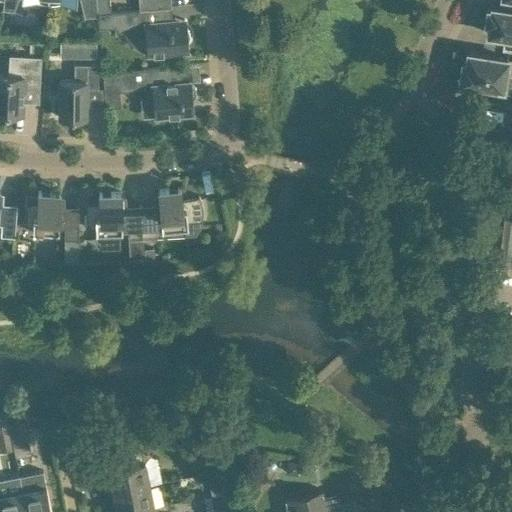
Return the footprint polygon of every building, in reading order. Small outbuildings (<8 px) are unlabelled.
[(3,0),(3,8),(13,10),(17,0),(45,0),(48,0),(3,0)] [(80,0),(84,16),(98,15),(96,0),(80,0)] [(138,0),(139,9),(147,8),(171,6),(170,0),(138,0)] [(511,9),(492,6),(492,9),(488,8),(485,22),(489,23),(488,32),(509,36),(507,49),(511,49),(511,9)] [(186,27),(185,26),(184,19),(149,22),(147,8),(139,9),(98,12),(98,15),(99,27),(115,26),(115,31),(125,30),(127,36),(129,39),(133,43),(137,47),(140,48),(144,50),(148,50),(148,53),(179,50),(187,49),(186,42),(188,40),(189,38),(190,35),(190,33),(189,31),(188,28),(186,27)] [(29,37),(29,51),(43,51),(44,37),(29,37)] [(78,55),(98,56),(98,40),(77,40),(78,55)] [(460,80),(503,87),(505,73),(511,74),(511,58),(468,51),(466,62),(463,61),(460,80)] [(0,111),(22,113),(24,81),(40,82),(41,62),(41,55),(9,54),(8,74),(0,73),(0,111)] [(60,78),(60,96),(59,116),(85,116),(86,87),(98,87),(98,63),(74,63),(74,79),(60,78)] [(193,84),(190,85),(190,80),(179,81),(177,64),(103,71),(106,105),(119,103),(118,88),(141,86),(142,95),(146,98),(154,98),(155,115),(193,112),(191,97),(194,97),(196,94),(195,86),(193,84)] [(121,123),(111,124),(112,133),(122,132),(121,123)] [(154,204),(140,204),(142,236),(185,234),(184,219),(202,218),(202,214),(203,210),(202,206),(202,202),(200,198),(199,195),(181,198),(180,187),(158,189),(159,193),(153,194),(154,204)] [(55,234),(55,230),(58,230),(59,227),(64,227),(64,238),(77,238),(77,226),(78,206),(64,206),(64,196),(60,195),(60,191),(38,190),(38,194),(26,194),(25,200),(25,220),(24,224),(33,225),(32,229),(36,229),(36,233),(55,234)] [(0,223),(1,223),(0,234),(13,235),(17,204),(2,202),(3,192),(0,191),(0,223)] [(99,201),(87,202),(87,222),(88,226),(96,226),(96,230),(100,230),(100,234),(118,233),(118,230),(122,230),(122,226),(127,226),(128,237),(142,237),(142,236),(140,204),(125,205),(126,195),(121,195),(121,191),(99,192),(99,201)] [(495,262),(511,264),(511,204),(503,203),(495,262)] [(146,257),(155,257),(155,248),(145,248),(146,257)] [(491,367),(511,369),(511,316),(497,315),(491,367)] [(491,384),(511,387),(511,375),(492,373),(491,384)] [(25,419),(9,422),(11,433),(13,446),(15,455),(31,452),(25,419)] [(0,435),(11,433),(9,422),(8,421),(0,422),(0,435)] [(11,433),(0,435),(0,448),(13,446),(11,433)] [(111,481),(113,490),(150,483),(160,481),(156,458),(146,460),(145,459),(131,462),(129,448),(107,452),(110,466),(108,466),(109,468),(105,469),(107,482),(111,481)] [(206,463),(208,472),(221,469),(219,460),(206,463)] [(208,472),(212,495),(226,492),(221,469),(208,472)] [(44,471),(20,476),(21,479),(23,491),(27,511),(51,511),(50,501),(47,486),(44,471)] [(375,471),(374,481),(385,482),(387,473),(375,471)] [(0,483),(0,497),(2,511),(27,511),(23,491),(21,479),(0,483)] [(113,490),(117,511),(123,511),(155,506),(150,483),(113,490)] [(284,497),(287,511),(362,511),(365,495),(338,491),(320,495),(319,489),(306,492),(306,493),(284,497)] [(374,497),(393,500),(394,492),(375,490),(374,497)] [(212,495),(215,511),(229,511),(226,492),(212,495)]
